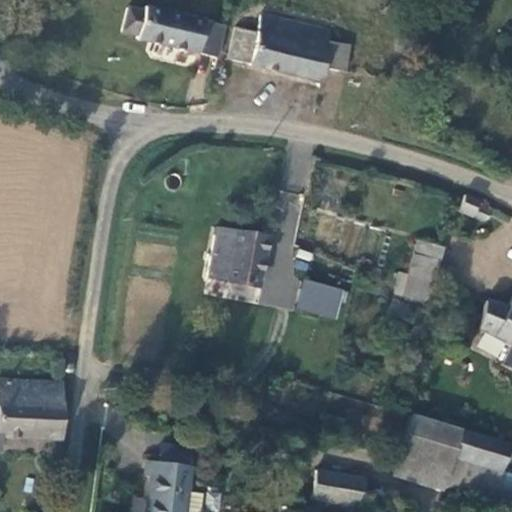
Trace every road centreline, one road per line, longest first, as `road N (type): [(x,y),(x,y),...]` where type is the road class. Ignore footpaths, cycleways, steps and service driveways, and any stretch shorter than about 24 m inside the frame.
road 1 (unclassified): [(511,198),(219,99),(143,106)]
road 2 (unclassified): [(143,106),(83,395)]
road 3 (unclassified): [(143,106),(19,74),(0,58)]
